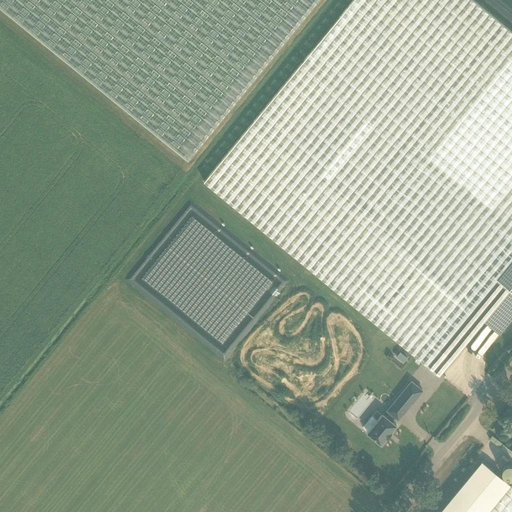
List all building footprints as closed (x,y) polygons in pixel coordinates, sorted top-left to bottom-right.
[(0,0),(0,9),(181,163),(313,0),(0,0)] [(351,0),(203,180),(315,273),(439,375),(484,320),(510,289),(497,279),(511,260),(511,32),(472,0),(351,0)] [(0,39),(0,384),(7,376),(169,177),(0,39)] [(510,289),(484,320),(500,334),(511,319),(511,260),(497,279),(510,289)] [(407,356),(400,351),(397,356),(404,361),(407,356)] [(398,420),(423,390),(411,381),(387,411),(390,413),(390,412),(396,417),(396,418),(398,420)] [(391,431),(396,425),(392,422),(396,418),(396,417),(390,412),(390,413),(386,417),(382,414),(377,420),(372,425),(373,426),(367,432),(381,443),(386,437),(387,437),(391,432),(391,431)] [(511,511),(511,482),(510,484),(482,461),(439,511),(511,511)]
